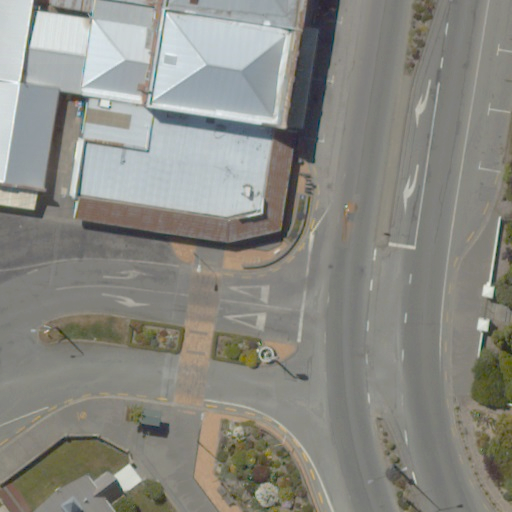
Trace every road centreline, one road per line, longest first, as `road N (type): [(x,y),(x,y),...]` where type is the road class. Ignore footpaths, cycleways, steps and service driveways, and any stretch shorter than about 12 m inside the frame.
road 1 (tertiary): [(0,316),(28,300),(97,287),(387,310)]
road 2 (tertiary): [(384,396),(73,371),(0,387)]
road 3 (primary): [(387,310),(434,0)]
